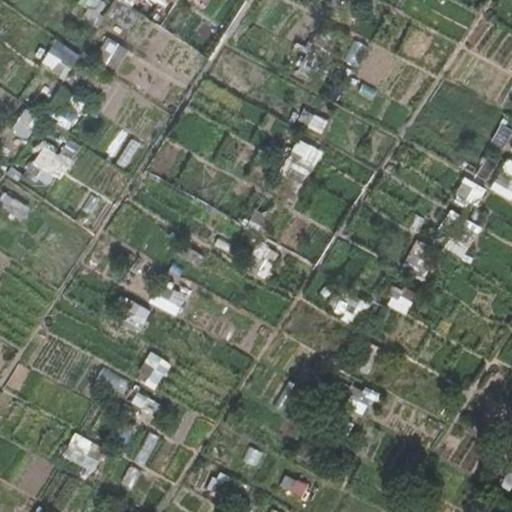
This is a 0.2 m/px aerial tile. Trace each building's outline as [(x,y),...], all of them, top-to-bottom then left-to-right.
[(83,0),(76,16),(95,24),(106,0),(105,0),(83,0)] [(128,53),(129,51),(108,38),(96,58),(117,71),(128,53)] [(359,65),(364,44),(351,41),(346,62),(359,65)] [(50,116),(75,125),(85,97),(60,88),(50,116)] [(12,129),(27,140),(41,120),(27,109),(12,129)] [(325,130),(328,116),(302,110),(299,124),(325,130)] [(511,126),(502,121),(491,139),(504,147),(511,132),(511,126)] [(298,137),(287,161),(312,173),(323,149),(298,137)] [(71,138),(59,154),(46,144),(25,170),(49,190),(83,147),(71,138)] [(478,176),(489,180),(498,158),(487,153),(478,176)] [(492,188),(511,198),(511,197),(511,158),(508,156),(492,188)] [(0,205),(23,219),(31,207),(0,187),(0,205)] [(204,258),(184,245),(178,255),(198,268),(204,258)] [(415,249),(402,264),(421,280),(434,265),(415,249)] [(143,280),(152,266),(138,256),(128,270),(143,280)] [(186,296),(164,285),(158,297),(181,308),(186,296)] [(388,297),(398,302),(401,297),(404,292),(394,286),(388,297)] [(139,332),(152,311),(127,296),(114,317),(139,332)] [(413,304),(401,297),(398,302),(395,309),(407,316),(413,304)] [(149,351),(138,377),(159,386),(171,360),(149,351)] [(105,369),(98,382),(115,391),(121,378),(105,369)] [(129,386),(123,398),(154,413),(160,401),(129,386)] [(349,386),(345,406),(367,410),(371,390),(349,386)] [(257,466),(263,451),(248,445),(242,460),(257,466)] [(511,465),(500,486),(511,493),(511,465)] [(279,489),(303,499),(309,483),(285,474),(279,489)]
